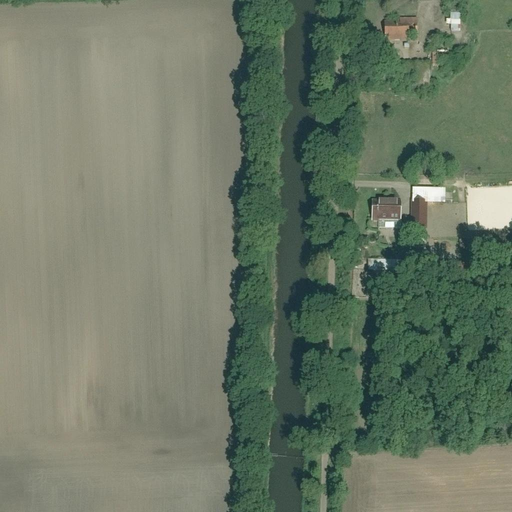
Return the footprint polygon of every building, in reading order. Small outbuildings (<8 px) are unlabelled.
[(451,32),(461,32),(461,13),(451,13),(451,32)] [(402,21),(387,22),(387,40),(419,39),(419,18),(402,18),(402,21)] [(450,41),(434,41),(434,63),(450,63),(450,41)] [(447,203),(447,188),(415,188),(415,203),(428,203),(447,203)] [(403,201),(375,200),(374,220),(402,221),(403,201)] [(428,203),(415,203),(415,229),(428,229),(428,203)] [(406,260),(370,259),(370,271),(406,271),(406,260)]
